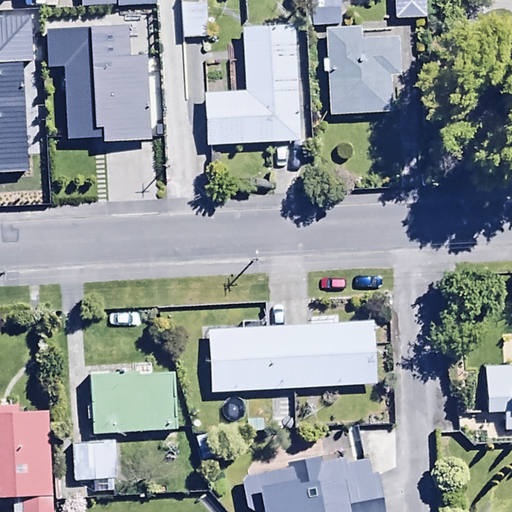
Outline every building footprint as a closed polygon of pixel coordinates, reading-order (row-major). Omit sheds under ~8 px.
[(97,69),(110,68),(147,66),(146,32),(156,32),(153,0),(112,0),(112,4),(94,6),(97,50),(97,69)] [(179,38),(206,37),(205,0),(197,0),(179,0),(179,38)] [(322,28),(339,27),(337,0),(308,0),(310,29),(322,28)] [(391,0),(392,19),(423,18),(422,0),(391,0)] [(201,93),(204,145),(298,140),(292,23),(239,25),(242,91),(201,93)] [(339,27),(322,28),(323,59),(318,60),(319,73),(325,72),(327,114),(390,112),(388,75),(397,75),(396,37),(380,37),(380,30),(358,30),(357,26),(339,27)] [(97,69),(97,50),(0,55),(0,63),(2,103),(0,102),(0,141),(15,141),(16,164),(89,160),(85,98),(111,96),(110,68),(97,69)] [(205,327),(208,392),(375,386),(372,320),(205,327)] [(511,429),(511,366),(484,366),(484,412),(502,412),(502,430),(511,429)] [(88,418),(89,433),(175,429),(172,369),(85,373),(87,404),(84,404),(84,418),(88,418)] [(50,489),(46,409),(17,410),(17,402),(0,402),(0,496),(11,496),(11,511),(56,511),(56,488),(50,489)] [(69,441),(71,481),(113,479),(111,440),(69,441)] [(244,510),(264,507),(264,511),(378,511),(372,478),(365,479),(362,461),(344,464),(342,455),(316,460),(315,456),(285,462),(286,467),(238,475),(244,510)]
